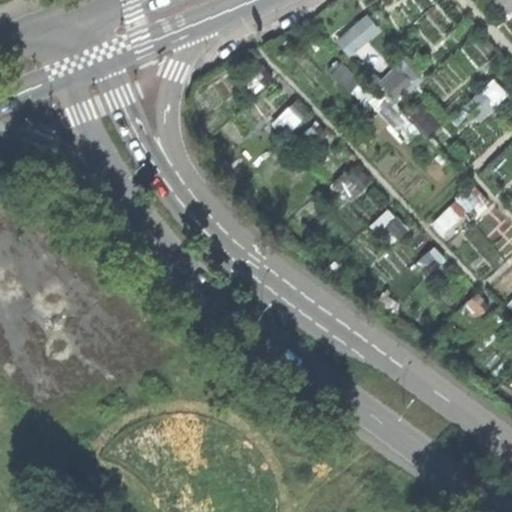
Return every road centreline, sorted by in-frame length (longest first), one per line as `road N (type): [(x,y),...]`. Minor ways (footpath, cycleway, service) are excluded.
road 1 (secondary): [(113,178),(193,275),(507,511)]
road 2 (secondary): [(511,446),(253,268),(201,219)]
road 3 (secondary): [(201,219),(168,107),(187,57),(233,7)]
road 4 (secondary): [(201,219),(163,178),(103,57)]
road 5 (secondary): [(103,57),(233,7)]
road 6 (secondary): [(0,133),(42,139),(113,178)]
